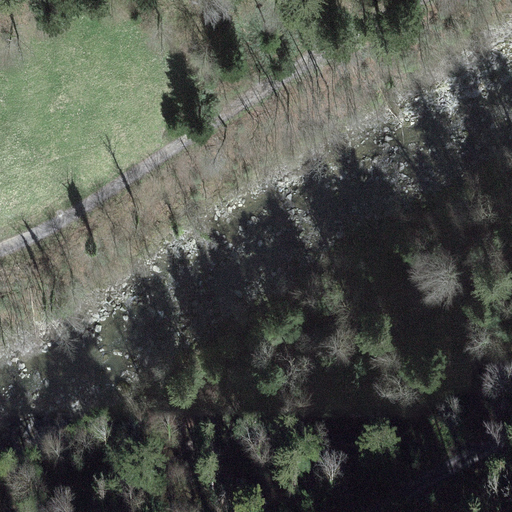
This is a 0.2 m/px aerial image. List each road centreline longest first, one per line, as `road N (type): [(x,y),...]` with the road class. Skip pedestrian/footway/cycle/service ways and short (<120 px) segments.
road 1 (track): [(0,249),(51,228),(414,0)]
road 2 (track): [(386,511),(448,466),(511,436)]
